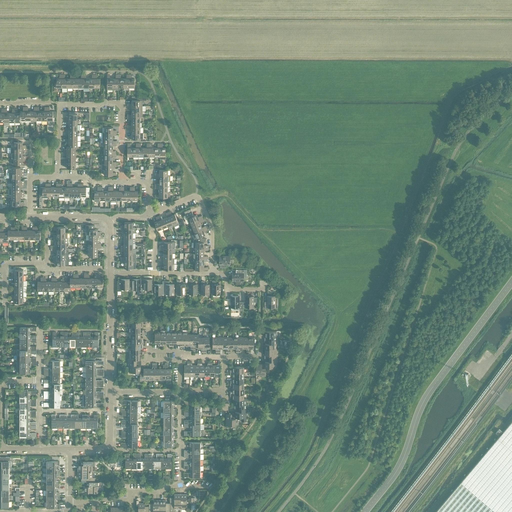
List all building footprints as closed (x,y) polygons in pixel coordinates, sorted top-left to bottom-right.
[(60,78),(56,78),(56,81),(53,81),(53,91),(58,91),(58,88),(62,88),(62,74),(60,74),(60,78)] [(47,107),(47,121),(53,121),(53,117),(56,117),(56,111),(50,111),(50,107),(47,107)] [(48,196),(48,184),(45,184),(45,187),(40,187),(40,197),(42,197),(48,198),(48,196)] [(83,184),(81,184),(81,198),(86,198),(86,196),(89,196),(89,187),(83,187),(83,184)] [(189,224),(191,223),(203,218),(202,215),(198,217),(197,214),(193,216),(191,209),(184,212),(189,224)] [(171,211),(168,212),(173,224),(174,227),(179,225),(175,214),(172,215),(171,211)] [(168,226),(173,224),(168,212),(166,213),(167,217),(165,218),(168,226)] [(163,228),(168,226),(165,218),(162,219),(161,215),(158,216),(163,228)] [(163,228),(158,216),(156,217),(157,221),(154,222),(158,230),(163,228)] [(191,223),(193,228),(201,224),(200,222),(204,220),(203,218),(191,223)] [(190,229),(192,234),(207,228),(206,225),(202,227),(201,224),(193,228),(190,229)] [(86,225),(86,229),(86,235),(89,235),(101,235),(101,232),(98,232),(98,229),(94,229),(94,225),(86,225)] [(192,234),(194,239),(201,237),(205,235),(204,232),(208,230),(207,228),(192,234)] [(193,248),(195,248),(208,248),(208,245),(204,245),(204,242),(201,242),(201,237),(194,239),(195,239),(193,240),(193,248)] [(226,264),(230,264),(230,256),(219,256),(219,264),(221,264),(221,267),(226,267),(226,264)] [(136,268),(136,259),(121,259),(121,262),(124,262),(124,268),(136,268)] [(238,273),(232,273),(232,281),(235,281),(235,284),(241,284),(241,281),(244,281),(244,279),(248,275),(247,274),(247,270),(238,270),(238,273)] [(121,279),(121,281),(118,281),(118,291),(121,291),(121,289),(129,289),(129,291),(132,291),(132,289),(132,282),(129,282),(129,279),(121,279)] [(132,282),(132,289),(140,289),(140,292),(144,292),(144,289),(143,284),(141,284),(141,279),(132,279),(132,282)] [(154,293),(154,286),(152,286),(152,279),(143,279),(143,284),(144,289),(152,289),(152,293),(154,293)] [(185,294),(185,284),(180,284),(180,280),(177,280),(177,294),(185,294)] [(198,294),(198,284),(193,284),(193,280),(189,280),(189,294),(198,294)] [(222,287),(221,287),(221,284),(216,284),(216,280),(212,280),(212,294),(222,294),(222,287)] [(166,294),(166,281),(163,281),(163,284),(155,284),(154,286),(154,293),(154,294),(166,294)] [(169,281),(166,281),(166,294),(174,294),(174,284),(169,284),(169,281)] [(201,294),(209,294),(209,284),(205,284),(205,281),(201,281),(201,294)] [(242,310),(242,308),(242,302),(239,302),(239,296),(231,296),(231,308),(239,308),(239,310),(242,310)] [(242,302),(242,308),(246,308),(246,307),(254,307),(254,302),(257,302),(257,298),(254,298),(254,296),(245,296),(245,302),(242,302)] [(276,307),(276,303),(277,303),(277,298),(276,298),(276,296),(267,296),(267,302),(265,302),(265,308),(268,308),(268,307),(276,307)] [(269,340),(278,340),(278,336),(277,336),(277,331),(265,331),(265,337),(269,337),(269,340)] [(257,337),(248,337),(249,352),(251,352),(251,349),(254,349),(254,342),(257,342),(257,337)] [(265,343),(265,349),(277,349),(277,344),(278,344),(278,340),(269,340),(269,343),(265,343)] [(269,355),(269,358),(278,358),(278,354),(277,354),(277,349),(265,349),(265,355),(269,355)] [(128,363),(136,363),(136,359),(140,359),(141,354),(141,353),(129,354),(129,359),(128,359),(128,363)] [(278,358),(269,358),(269,361),(265,361),(265,362),(265,367),(276,367),(276,362),(278,362),(278,358)] [(136,363),(128,363),(128,367),(129,367),(129,372),(141,372),(141,366),(136,366),(136,363)] [(256,364),(256,375),(262,375),(262,376),(266,376),(266,368),(262,368),(262,364),(256,364)] [(149,380),(149,369),(143,369),(143,373),(140,373),(140,381),(147,381),(147,380),(149,380)] [(239,408),(248,408),(248,404),(247,404),(247,399),(244,399),(235,399),(235,405),(239,405),(239,408)] [(248,408),(239,408),(239,411),(235,411),(235,418),(242,418),(242,421),(246,421),(246,412),(248,412),(248,408)] [(226,425),(236,425),(236,418),(232,418),(232,414),(226,414),(226,425)] [(511,511),(511,421),(434,511),(511,511)] [(0,465),(0,467),(9,467),(9,461),(10,461),(10,457),(0,456),(0,465)] [(78,471),(95,471),(95,470),(92,470),(92,465),(95,465),(95,460),(83,460),(82,460),(81,460),(81,465),(78,465),(78,471)] [(95,471),(78,471),(78,477),(81,477),(81,482),(101,482),(101,481),(95,481),(95,477),(92,477),(92,472),(95,472),(95,471)] [(101,482),(81,482),(87,482),(87,486),(84,486),(84,492),(98,492),(98,486),(101,486),(101,482)] [(170,503),(170,511),(174,511),(174,509),(180,509),(181,494),(178,494),(178,497),(170,497),(170,503)] [(181,494),(180,509),(187,509),(187,511),(191,511),(191,505),(195,505),(195,497),(187,497),(187,494),(181,494)] [(159,511),(160,500),(153,500),(153,503),(149,503),(149,506),(148,511),(159,511)] [(160,500),(159,511),(169,511),(170,511),(170,503),(166,503),(166,500),(160,500)] [(148,511),(149,506),(145,506),(145,503),(138,503),(138,511),(148,511)]
